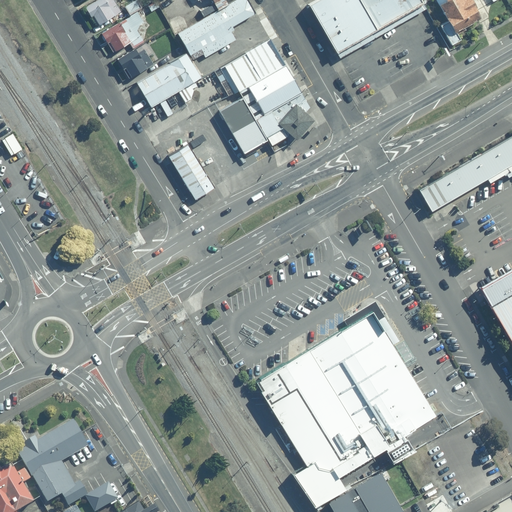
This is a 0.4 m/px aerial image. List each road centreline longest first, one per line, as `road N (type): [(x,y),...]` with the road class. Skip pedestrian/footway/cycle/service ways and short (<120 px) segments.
road 1 (residential): [(374,171),(511,415)]
road 2 (residential): [(52,0),(196,234)]
road 3 (primary): [(86,341),(181,511)]
road 4 (primary): [(196,234),(357,142)]
road 5 (primary): [(181,511),(95,391),(66,367)]
road 6 (primary): [(374,171),(215,263)]
road 7 (primary): [(357,142),(511,53)]
road 8 (residential): [(275,0),(357,142)]
road 9 (primary): [(511,92),(374,171)]
road 10 (primary): [(215,263),(86,341)]
road 11 (primary): [(70,307),(196,234)]
